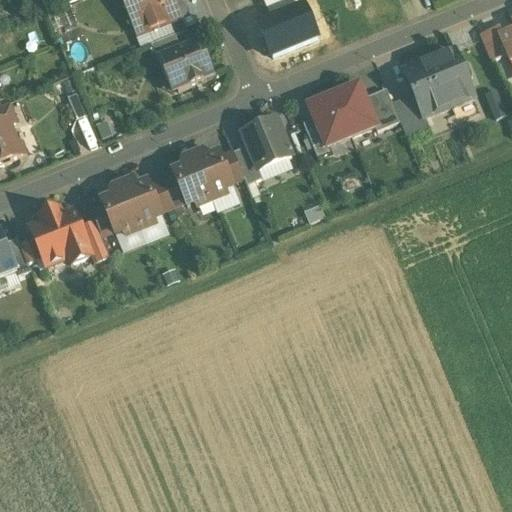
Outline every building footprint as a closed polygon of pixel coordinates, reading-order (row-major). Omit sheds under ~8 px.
[(120,0),(121,1),(132,26),(143,21),(149,37),(183,23),(186,20),(188,17),(188,13),(187,10),(184,7),(181,5),(178,5),(174,6),(171,0),(120,0)] [(304,11),(299,0),(268,0),(263,2),(272,25),(304,11)] [(318,42),(304,11),(272,25),(259,31),(273,62),(318,42)] [(499,32),(482,39),(483,41),(480,42),(489,64),(492,63),(493,65),(507,59),(500,41),(502,40),(499,32)] [(511,36),(502,40),(500,41),(507,59),(511,67),(511,66),(511,36)] [(175,39),(151,49),(157,62),(180,52),(175,39)] [(180,52),(157,62),(166,83),(172,81),(178,96),(215,80),(208,63),(202,65),(194,46),(180,52)] [(454,55),(427,66),(425,63),(412,68),(413,72),(404,76),(414,99),(424,124),(426,123),(474,103),(467,87),(471,86),(473,82),(468,71),(464,69),(460,71),(454,55)] [(355,92),(334,101),(352,143),(375,133),(377,132),(365,103),(361,95),(355,92)] [(386,94),(365,103),(377,132),(375,133),(377,137),(400,128),(392,109),(386,94)] [(414,99),(392,109),(400,128),(406,142),(429,132),(426,123),(424,124),(414,99)] [(334,101),(314,109),(311,116),(315,124),(327,153),(328,153),(352,143),(334,101)] [(10,108),(0,112),(0,127),(7,125),(10,132),(14,130),(16,124),(10,108)] [(315,124),(304,129),(317,162),(330,157),(328,153),(327,153),(315,124)] [(0,127),(0,169),(22,161),(24,156),(21,149),(16,147),(10,132),(7,125),(0,127)] [(276,125),(243,139),(248,151),(258,176),(259,176),(292,162),(276,125)] [(248,151),(234,157),(244,183),(247,190),(262,184),(259,176),(258,176),(248,151)] [(219,159),(207,164),(202,161),(200,157),(193,160),(213,207),(227,201),(225,195),(233,192),(231,188),(221,162),(219,159)] [(233,157),(221,162),(231,188),(244,183),(234,157),(233,157)] [(193,160),(185,163),(187,167),(185,173),(173,178),(175,182),(186,207),(187,211),(195,207),(198,213),(213,207),(193,160)] [(175,182),(162,187),(173,213),(186,207),(175,182)] [(148,188),(136,193),(131,191),(129,186),(121,189),(141,237),(156,231),(153,225),(162,222),(160,218),(149,192),(148,188)] [(162,187),(149,192),(160,218),(173,213),(162,187)] [(114,192),(116,197),(114,203),(102,207),(104,211),(114,237),(116,241),(124,237),(127,243),(141,237),(121,189),(114,192)] [(104,211),(91,217),(95,227),(102,242),(114,237),(104,211)] [(60,215),(39,224),(41,229),(30,234),(35,245),(43,264),(47,274),(68,265),(71,271),(92,262),(93,262),(80,233),(73,216),(62,221),(60,215)] [(95,227),(80,233),(93,262),(92,262),(95,269),(110,263),(102,242),(95,227)] [(1,240),(0,240),(0,285),(17,279),(6,250),(1,240)] [(35,245),(20,251),(28,270),(43,264),(35,245)] [(18,246),(6,250),(17,279),(19,283),(31,278),(18,246)]
